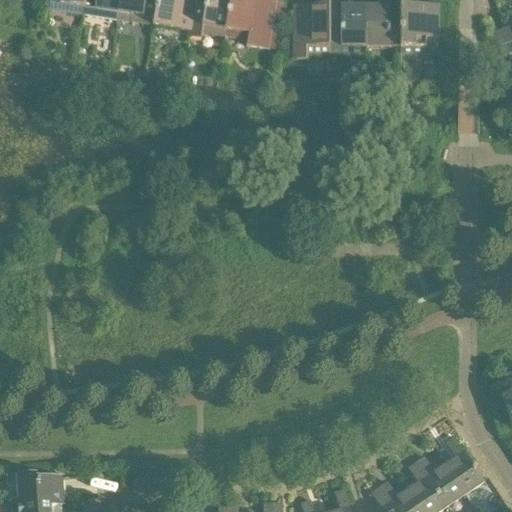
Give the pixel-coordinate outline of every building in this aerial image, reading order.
[(48,0),(47,10),(84,16),(86,9),(84,9),(85,0),(48,0)] [(85,0),(84,9),(86,9),(84,16),(119,21),(119,17),(120,15),(122,14),(124,0),(85,0)] [(124,0),(122,14),(120,15),(119,21),(154,27),(158,0),(124,0)] [(158,0),(154,27),(189,32),(190,33),(192,16),(194,0),(158,0)] [(190,33),(189,32),(188,38),(202,41),(203,35),(225,38),(231,0),(194,0),(192,16),(190,33)] [(231,0),(225,38),(248,42),(247,48),(269,51),(274,21),(274,17),(277,1),(276,0),(231,0)] [(403,49),(401,49),(401,56),(438,56),(438,0),(424,0),(424,8),(413,8),(413,2),(402,2),(402,17),(403,49)] [(286,2),(277,1),(274,17),(274,21),(283,23),(286,2)] [(329,56),(329,2),(318,2),(318,8),(293,8),(293,62),(307,62),(307,56),(329,56)] [(365,17),(365,8),(353,8),(353,2),(329,2),(329,56),(366,56),(366,49),(364,49),(365,17)] [(378,8),(365,8),(365,17),(364,49),(366,49),(401,49),(403,49),(402,17),(402,2),(378,2),(378,8)] [(511,28),(502,31),(509,56),(511,55),(511,28)] [(502,31),(491,35),(498,59),(509,56),(502,31)] [(271,35),(269,51),(278,53),(281,36),(271,35)] [(511,395),(502,399),(511,428),(511,395)] [(456,461),(445,468),(465,498),(484,485),(454,440),(445,446),(456,461)] [(465,498),(445,468),(435,475),(424,460),(416,465),(446,510),(465,498)] [(443,511),(446,510),(416,465),(408,471),(418,486),(408,493),(420,511),(443,511)] [(50,511),(50,507),(63,506),(61,480),(43,482),(39,478),(39,477),(18,479),(20,503),(13,503),(13,511),(50,511)] [(420,511),(408,493),(398,500),(387,485),(379,490),(393,511),(420,511)] [(393,511),(379,490),(371,496),(381,511),(380,511),(393,511)] [(350,511),(344,493),(334,496),(339,511),(350,511)]
